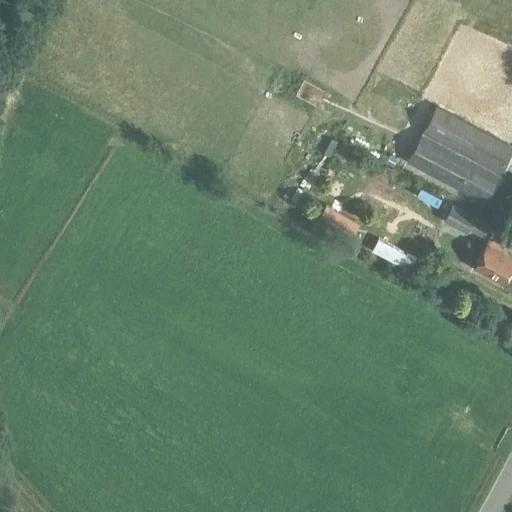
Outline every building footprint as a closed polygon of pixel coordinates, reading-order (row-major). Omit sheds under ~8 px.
[(511,144),(436,103),(406,160),(484,203),(511,150),(511,144)] [(443,197),(424,187),(418,197),(437,208),(443,197)] [(317,218),(351,235),(359,222),(326,204),(317,218)] [(451,207),(444,219),(442,224),(465,236),(468,231),(478,237),(484,225),(451,207)] [(489,237),(474,266),(504,282),(511,266),(511,252),(506,250),(507,246),(489,237)]
